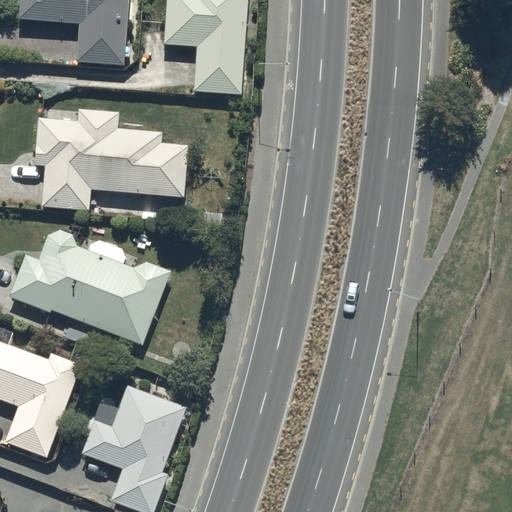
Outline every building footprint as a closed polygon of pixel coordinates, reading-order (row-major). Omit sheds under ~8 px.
[(20,0),(19,26),(79,30),(76,69),(124,73),(125,63),(129,63),(130,52),(125,51),(128,0),(20,0)] [(167,0),(164,51),(197,54),(194,98),(240,102),(248,0),(167,0)] [(89,216),(90,196),(183,204),(188,152),(162,150),(163,138),(117,135),(119,117),(79,114),(78,127),(38,124),(34,172),(45,173),(42,212),(89,216)] [(141,351),(170,278),(148,268),(135,274),(122,269),(127,257),(100,246),(92,249),(88,257),(78,253),(73,240),(60,236),(49,242),(39,267),(25,261),(9,303),(51,319),(52,317),(141,351)] [(0,346),(0,406),(18,414),(4,449),(45,465),(82,371),(50,358),(47,366),(0,346)] [(186,414),(128,393),(113,434),(94,428),(82,461),(123,476),(111,509),(120,511),(158,511),(170,479),(163,477),(186,414)]
